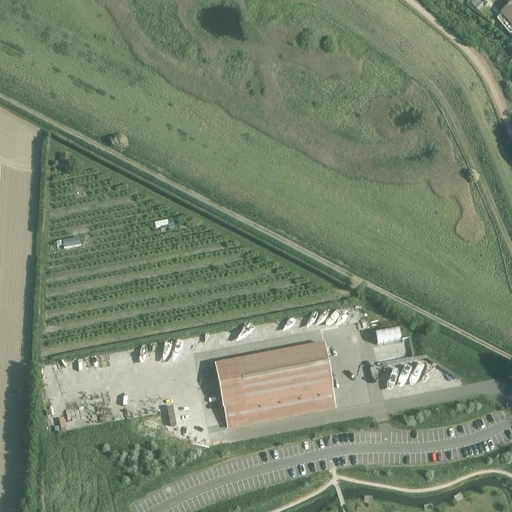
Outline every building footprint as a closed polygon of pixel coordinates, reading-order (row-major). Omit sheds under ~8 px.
[(480,4),(475,0),(471,4),(475,9),(480,4)] [(511,10),(510,7),(501,15),(503,17),(498,21),(510,36),(511,34),(511,10)] [(59,155),(59,169),(70,170),(71,156),(59,155)] [(167,221),(154,224),(155,229),(168,227),(167,222),(167,221)] [(79,238),(62,241),(64,249),(80,246),(79,238)] [(313,314),(315,326),(329,323),(326,311),(313,314)] [(377,329),(379,340),(402,337),(401,326),(377,329)] [(223,410),(227,428),(335,408),(332,389),(324,346),(214,366),(223,410)] [(434,455),(418,458),(419,465),(435,462),(434,455)]
